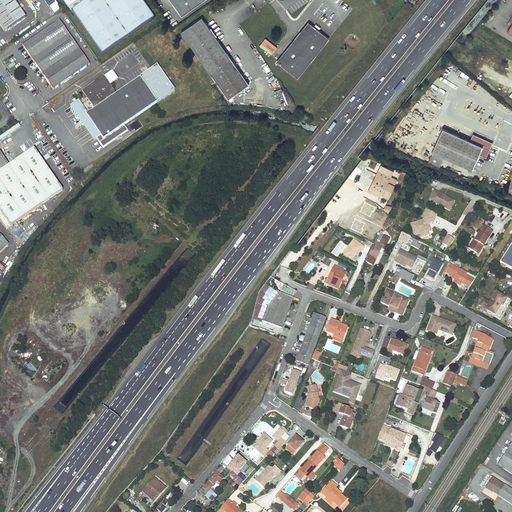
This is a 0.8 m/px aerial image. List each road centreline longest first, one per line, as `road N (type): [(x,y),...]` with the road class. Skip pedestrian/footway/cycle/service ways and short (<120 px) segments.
road 1 (motorway): [(440,0),(84,453)]
road 2 (motorway): [(176,360),(463,0)]
road 3 (residential): [(511,336),(432,294),(405,327),(308,296),(271,398)]
road 4 (motorway): [(64,511),(176,360)]
road 5 (motorway): [(76,511),(177,373),(176,360)]
road 6 (unknown): [(51,22),(60,21),(90,65),(82,75),(46,93),(14,48)]
road 7 (unclassified): [(420,498),(511,356)]
road 8 (residential): [(271,398),(173,511)]
